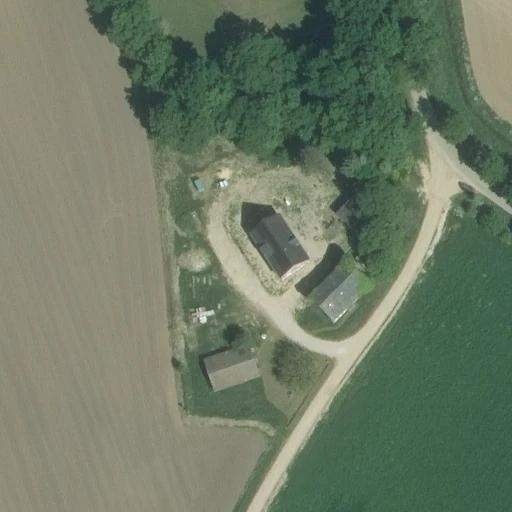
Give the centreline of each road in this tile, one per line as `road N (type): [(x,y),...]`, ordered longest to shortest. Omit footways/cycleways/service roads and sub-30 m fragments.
road 1 (track): [(260,511),(318,407),(411,272),(434,214),(442,146)]
road 2 (unclassified): [(511,203),(442,146),(432,127),(408,0)]
